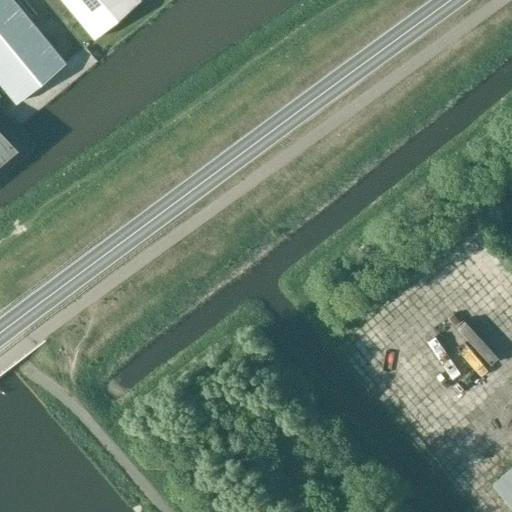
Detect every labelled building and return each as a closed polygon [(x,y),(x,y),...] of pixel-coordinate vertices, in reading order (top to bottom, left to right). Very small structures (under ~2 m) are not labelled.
[(66,61),(25,12),(15,0),(0,0),(0,82),(16,102),(66,61)] [(140,0),(63,0),(94,38),(140,0)] [(399,348),(409,339),(391,317),(381,325),(399,348)] [(429,350),(421,357),(441,378),(448,371),(429,350)] [(439,467),(467,437),(440,412),(427,426),(430,429),(437,422),(441,426),(419,448),(439,467)] [(511,511),(511,469),(491,487),(511,511)]
